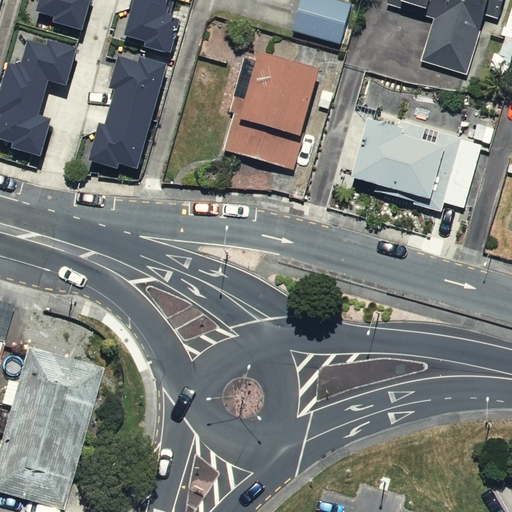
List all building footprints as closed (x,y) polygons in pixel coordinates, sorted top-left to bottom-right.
[(108,63),(101,89),(149,103),(174,12),(130,0),(112,0),(96,60),(108,63)] [(288,0),(280,32),(335,46),(347,0),(288,0)] [(494,0),(373,0),(372,5),(424,20),(411,63),(471,80),(494,0)] [(56,28),(11,13),(0,47),(0,162),(5,164),(10,146),(50,159),(80,63),(48,53),(56,28)] [(317,64),(245,44),(216,150),(289,170),(317,64)] [(355,107),(338,176),(462,208),(480,138),(355,107)] [(511,170),(511,171),(498,225),(511,228),(511,170)] [(0,349),(13,304),(0,300),(0,349)] [(0,404),(4,406),(0,420),(0,511),(3,511),(0,511),(0,490),(62,507),(101,366),(24,345),(14,380),(5,377),(0,394),(0,404)]
